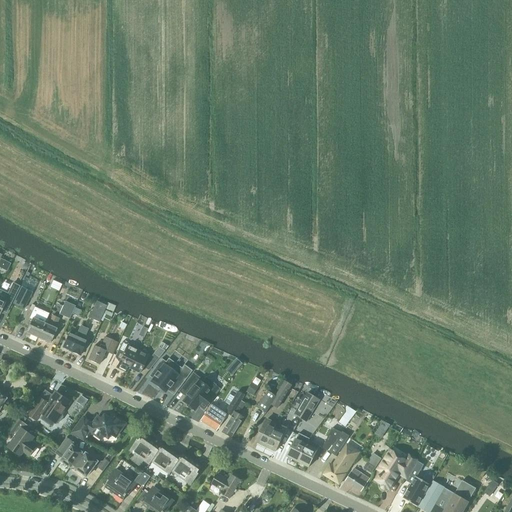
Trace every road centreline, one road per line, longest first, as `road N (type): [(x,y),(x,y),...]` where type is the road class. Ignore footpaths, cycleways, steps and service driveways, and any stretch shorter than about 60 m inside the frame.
road 1 (tertiary): [(365,511),(0,337)]
road 2 (track): [(209,308),(511,446)]
